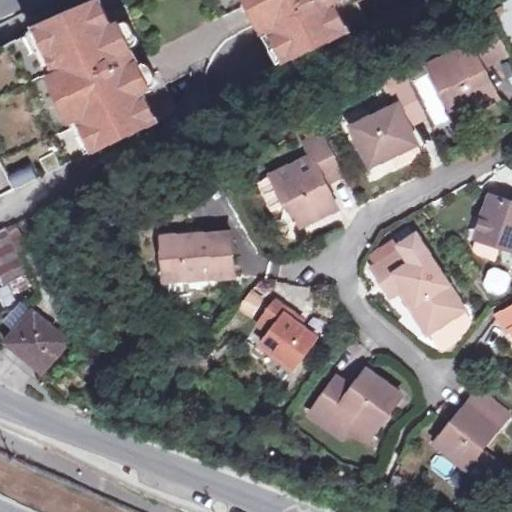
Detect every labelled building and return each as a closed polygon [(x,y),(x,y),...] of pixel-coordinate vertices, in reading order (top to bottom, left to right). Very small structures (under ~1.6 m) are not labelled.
[(101,0),(94,0),(45,24),(51,38),(47,40),(67,81),(69,80),(82,106),(79,107),(93,135),(97,133),(104,146),(160,119),(147,93),(154,89),(147,75),(132,82),(126,69),(141,62),(121,21),(114,24),(101,0)] [(110,0),(101,0),(114,24),(121,21),(110,0)] [(263,0),(264,1),(267,0),(281,0),(285,7),(271,14),(269,15),(282,43),(287,41),(293,54),(349,27),(336,0),(263,0)] [(281,0),(267,0),(264,1),(271,14),(285,7),(281,0)] [(344,0),(336,0),(349,27),(356,24),(344,0)] [(45,24),(40,26),(47,40),(51,38),(45,24)] [(496,58),(509,52),(497,26),(484,32),(496,58)] [(452,111),(475,100),(494,91),(482,65),(496,58),(484,32),(449,49),(453,57),(431,67),(452,111)] [(289,56),(293,54),(287,41),(282,43),(289,56)] [(126,69),(132,82),(147,75),(141,62),(126,69)] [(374,167),(395,157),(420,145),(411,126),(429,117),(412,82),(394,91),(401,105),(355,127),(374,167)] [(0,196),(43,175),(0,86),(0,196)] [(167,116),(154,89),(147,93),(160,119),(167,116)] [(494,91),(475,100),(480,113),(500,104),(494,91)] [(326,133),(319,117),(303,127),(305,142),(326,133)] [(93,135),(99,149),(104,146),(97,133),(93,135)] [(272,174),(285,204),(291,201),(299,218),(302,226),(339,209),(329,187),(326,180),(344,172),(326,133),(305,142),(311,156),(272,174)] [(426,156),(420,145),(395,157),(400,169),(426,156)] [(133,183),(127,170),(105,180),(111,193),(133,183)] [(326,180),(329,187),(347,179),(344,172),(326,180)] [(285,204),(272,174),(259,181),(271,210),(285,204)] [(500,243),(499,248),(511,251),(511,202),(488,195),(476,235),(477,235),(500,243)] [(291,201),(285,204),(293,221),(299,218),(291,201)] [(14,225),(0,231),(29,283),(41,277),(14,225)] [(29,283),(0,231),(0,282),(12,304),(33,291),(29,283)] [(167,277),(170,277),(192,276),(235,275),(233,233),(165,236),(167,277)] [(500,243),(477,235),(473,248),(476,254),(495,261),(499,248),(500,243)] [(425,249),(409,258),(412,264),(429,254),(425,249)] [(462,305),(429,254),(412,264),(409,258),(404,250),(374,268),(384,284),(398,275),(417,303),(411,307),(428,334),(430,332),(453,318),(449,312),(462,305)] [(506,275),(493,270),(489,272),(484,285),(486,290),(499,295),(504,293),(508,280),(506,275)] [(398,275),(384,284),(391,295),(400,290),(411,307),(417,303),(398,275)] [(192,276),(170,277),(172,299),(193,297),(192,276)] [(250,318),(265,298),(251,288),(236,308),(250,318)] [(261,352),(290,375),(313,344),(295,331),(286,324),(290,319),(272,305),(254,328),(267,338),(258,350),(261,352)] [(466,310),(462,305),(449,312),(453,318),(466,310)] [(511,308),(499,316),(498,318),(509,336),(511,334),(511,308)] [(67,338),(31,310),(7,342),(44,370),(67,338)] [(473,320),(466,310),(453,318),(430,332),(440,350),(447,350),(457,343),(458,338),(466,332),(473,320)] [(300,326),(290,319),(286,324),(295,331),(300,326)] [(290,375),(261,352),(253,363),(282,385),(290,375)] [(368,372),(354,391),(349,398),(335,387),(313,415),(344,439),(352,429),(359,419),(377,432),(403,398),(368,372)] [(349,398),(354,391),(339,381),(335,387),(349,398)] [(511,415),(483,391),(460,419),(441,441),(438,445),(467,470),(511,417),(511,415)] [(437,437),(441,441),(460,419),(456,415),(437,437)] [(359,419),(352,429),(369,442),(377,432),(359,419)] [(429,471),(446,475),(449,460),(432,457),(429,471)]
